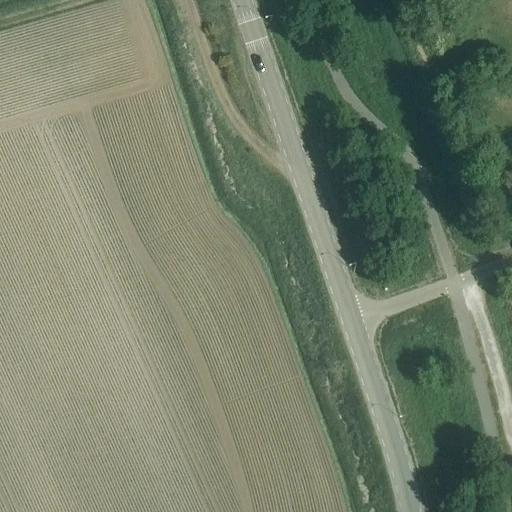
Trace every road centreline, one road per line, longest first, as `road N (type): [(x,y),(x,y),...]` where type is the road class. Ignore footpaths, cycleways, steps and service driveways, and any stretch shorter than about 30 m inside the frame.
road 1 (tertiary): [(350,321),(243,0)]
road 2 (track): [(300,168),(278,163),(240,128),(185,0)]
road 3 (tertiary): [(350,321),(409,511)]
road 4 (unclassified): [(350,321),(511,265)]
